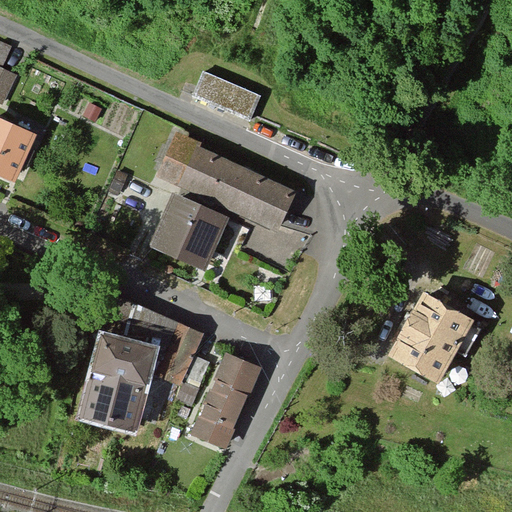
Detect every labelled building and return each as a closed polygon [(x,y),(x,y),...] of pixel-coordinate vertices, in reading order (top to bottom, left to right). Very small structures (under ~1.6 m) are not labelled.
[(15,76),(0,69),(0,100),(4,102),(15,76)] [(250,118),(259,97),(205,74),(196,95),(250,118)] [(101,109),(89,103),(83,116),(95,122),(101,109)] [(34,135),(0,120),(0,172),(15,179),(34,135)] [(157,174),(278,231),(296,193),(197,146),(199,142),(177,132),(157,174)] [(150,243),(204,269),(228,219),(174,193),(150,243)] [(439,383),(475,320),(425,291),(388,353),(439,383)] [(91,330),(102,333),(148,345),(159,316),(103,292),(91,330)] [(176,324),(156,373),(181,383),(201,334),(176,324)] [(148,345),(102,333),(81,417),(132,430),(154,347),(148,345)] [(224,445),(258,369),(226,354),(192,431),(224,445)]
